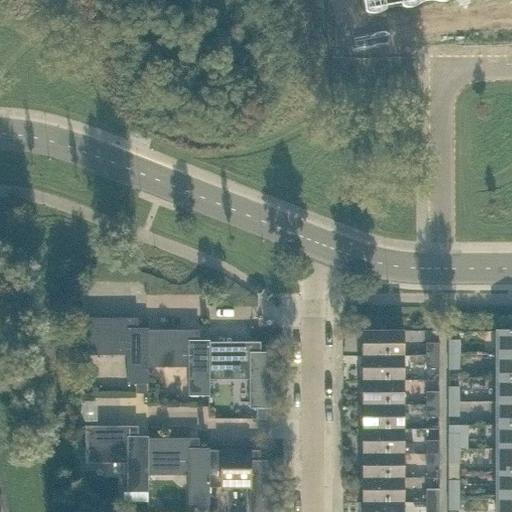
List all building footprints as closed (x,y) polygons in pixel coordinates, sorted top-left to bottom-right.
[(129,328),(129,319),(86,319),(86,355),(113,356),(113,350),(128,350),(128,384),(137,384),(137,394),(147,394),(147,385),(148,385),(148,367),(148,331),(148,329),(129,328)] [(497,354),(511,354),(511,330),(497,331),(497,354)] [(190,341),(190,331),(148,331),(148,367),(174,367),(174,362),(188,362),(188,397),(209,397),(209,380),(209,343),(209,341),(190,341)] [(363,356),(403,356),(403,331),(363,331),(363,356)] [(449,354),(459,354),(459,340),(449,340),(449,354)] [(252,353),(252,343),(209,343),(209,380),(235,380),(235,375),(250,375),(250,408),(257,408),(270,408),(271,408),(271,353),(252,353)] [(427,356),(439,356),(439,343),(426,343),(427,356)] [(459,369),(459,354),(449,354),(448,369),(459,369)] [(511,377),(511,354),(497,354),(497,378),(511,377)] [(363,380),(404,380),(403,356),(363,356),(363,380)] [(439,356),(427,356),(427,368),(439,368),(439,356)] [(511,401),(511,377),(497,378),(497,401),(511,401)] [(363,405),(404,404),(404,380),(363,380),(363,405)] [(449,401),(459,401),(459,387),(449,387),(449,401)] [(426,404),(439,404),(439,392),(426,392),(426,404)] [(459,416),(459,401),(449,401),(449,416),(459,416)] [(511,424),(511,401),(497,401),(497,425),(511,424)] [(363,429),(404,429),(404,404),(363,405),(363,429)] [(439,404),(426,404),(426,418),(439,418),(439,404)] [(270,414),(270,408),(257,408),(257,417),(257,419),(265,419),(270,418),(270,414)] [(511,448),(511,424),(497,425),(497,448),(511,448)] [(129,437),(129,427),(86,427),(86,463),(112,464),(112,457),(126,457),(126,491),(147,492),(147,474),(147,437),(129,437)] [(414,444),(404,444),(404,429),(363,429),(363,453),(404,453),(414,453),(414,444)] [(449,448),(459,448),(459,434),(449,434),(449,448)] [(190,439),(148,439),(148,437),(147,437),(147,474),(174,474),(174,469),(188,469),(188,503),(209,504),(208,486),(208,449),(190,449),(190,439)] [(426,453),(439,453),(439,440),(426,440),(426,453)] [(459,463),(459,448),(449,448),(448,463),(459,463)] [(511,471),(511,448),(497,448),(497,471),(511,471)] [(252,451),(209,451),(209,449),(208,449),(208,486),(236,487),(236,481),(250,481),(250,497),(249,511),(270,511),(271,461),(252,461),(252,451)] [(404,477),(404,453),(363,453),(363,477),(404,477)] [(439,453),(426,453),(426,466),(439,466),(439,453)] [(459,480),(459,463),(448,463),(449,480),(459,480)] [(511,494),(511,471),(497,471),(497,495),(511,494)] [(404,502),(404,497),(404,477),(363,477),(363,502),(404,502)] [(449,495),(459,495),(459,480),(449,480),(449,495)] [(426,502),(439,502),(439,489),(426,489),(426,502)] [(511,511),(511,494),(497,495),(497,511),(511,511)] [(459,510),(459,495),(449,495),(449,510),(459,510)] [(403,511),(404,502),(363,502),(362,511),(403,511)] [(439,511),(439,502),(426,502),(426,511),(439,511)]
